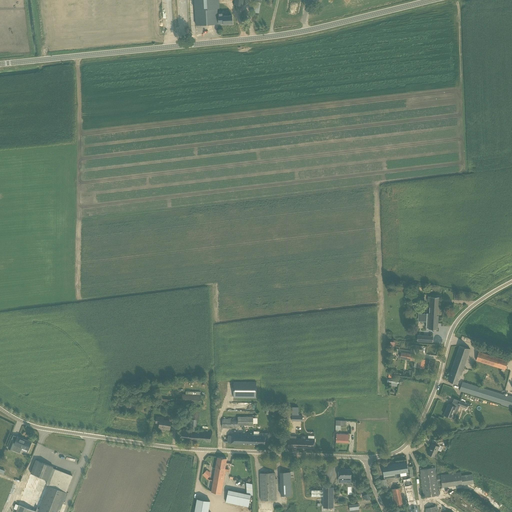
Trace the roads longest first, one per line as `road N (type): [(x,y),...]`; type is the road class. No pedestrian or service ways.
road 1 (tertiary): [(0,64),(275,37),(437,0)]
road 2 (unclassified): [(366,457),(181,449),(36,427),(0,409)]
road 3 (unclassified): [(366,457),(407,443),(453,326),(511,281)]
